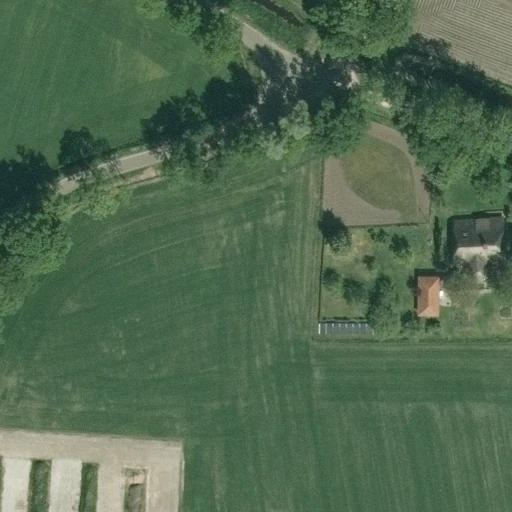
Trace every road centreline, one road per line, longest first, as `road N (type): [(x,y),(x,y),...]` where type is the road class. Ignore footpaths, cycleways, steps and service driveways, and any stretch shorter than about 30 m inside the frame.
road 1 (unclassified): [(0,238),(28,209),(77,181),(234,130),(327,80)]
road 2 (track): [(511,146),(327,80)]
road 3 (unclassified): [(327,80),(193,0)]
